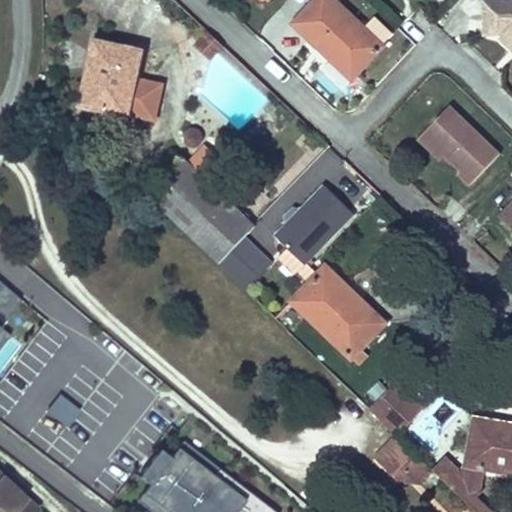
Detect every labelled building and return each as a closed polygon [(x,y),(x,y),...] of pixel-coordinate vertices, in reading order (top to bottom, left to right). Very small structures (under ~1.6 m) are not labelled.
[(316,0),(294,24),(327,56),(332,52),(356,75),(383,47),(334,0),(316,0)] [(511,2),(489,3),(490,34),(509,34),(511,36),(511,2)] [(224,45),(212,32),(200,43),(212,56),(224,45)] [(96,42),(90,67),(96,68),(101,43),(96,42)] [(96,68),(90,67),(81,106),(154,123),(163,81),(137,75),(142,52),(101,43),(96,68)] [(332,52),(327,56),(351,80),(356,75),(332,52)] [(470,185),(500,154),(449,106),(423,134),(445,155),(461,170),(458,173),(470,185)] [(185,135),(184,138),(186,144),(190,147),(196,147),(200,145),(202,140),(202,135),(199,132),(196,130),(193,129),(189,130),(186,132),(185,135)] [(440,160),(445,155),(423,134),(418,139),(440,160)] [(148,195),(221,264),(237,246),(253,229),(182,160),(148,195)] [(309,262),(356,214),(326,183),(278,231),(309,262)] [(511,203),(502,213),(511,222),(511,203)] [(237,246),(221,264),(248,290),(260,277),(241,259),(245,255),(237,246)] [(327,266),(322,271),(347,295),(352,290),(327,266)] [(347,295),(322,271),(292,302),(353,361),(387,324),(352,290),(347,295)] [(0,348),(12,333),(1,324),(21,299),(0,282),(0,348)] [(59,386),(37,414),(66,437),(83,415),(87,410),(144,453),(172,415),(150,399),(136,417),(102,390),(116,373),(118,370),(88,348),(72,368),(76,371),(63,389),(59,386)] [(150,399),(116,373),(102,390),(136,417),(150,399)] [(28,407),(37,414),(59,386),(50,379),(28,407)] [(397,384),(370,409),(395,433),(398,436),(423,410),(397,384)] [(87,410),(83,415),(140,458),(144,453),(87,410)] [(446,460),(435,471),(477,511),(493,511),(477,495),(480,492),(484,470),(511,475),(511,429),(502,428),(503,422),(474,417),(464,477),(446,460)] [(395,433),(372,456),(395,478),(417,454),(398,436),(395,433)] [(274,511),(179,439),(166,456),(146,482),(134,498),(152,511),(274,511)] [(135,474),(146,482),(166,456),(156,448),(135,474)] [(417,454),(395,478),(416,483),(431,467),(417,454)] [(0,475),(0,511),(31,511),(36,508),(0,475)]
